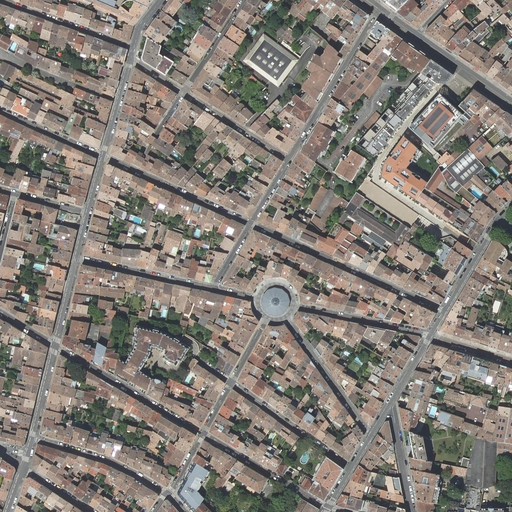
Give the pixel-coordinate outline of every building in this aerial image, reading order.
[(37,0),(35,8),(43,10),(45,0),(37,0)] [(45,0),(43,10),(49,13),(52,4),(53,0),(45,0)] [(49,13),(56,15),(59,6),(54,4),(55,0),(53,0),(52,4),(49,13)] [(75,2),(75,0),(69,0),(69,2),(69,3),(64,18),(73,21),(77,6),(71,4),(72,1),(75,2)] [(134,27),(139,20),(129,13),(128,12),(125,10),(121,6),(118,10),(113,8),(116,2),(110,0),(75,0),(79,1),(81,2),(87,5),(89,5),(92,7),(94,8),(102,12),(103,13),(108,15),(109,16),(116,20),(124,24),(134,27)] [(154,0),(134,0),(134,1),(135,1),(130,11),(129,10),(128,12),(129,13),(139,20),(148,8),(154,0)] [(179,0),(170,0),(162,11),(170,17),(171,15),(173,16),(179,8),(184,11),(189,6),(187,5),(183,2),(179,0)] [(216,0),(218,1),(232,10),(239,0),(216,0)] [(248,0),(247,2),(257,9),(260,4),(261,5),(264,7),(267,4),(265,3),(262,1),(260,0),(248,0)] [(302,0),(299,5),(296,3),(295,4),(294,4),(289,11),(296,18),(297,16),(298,14),(300,12),(309,0),(302,0)] [(309,0),(300,12),(298,14),(297,16),(304,22),(313,8),(319,0),(309,0)] [(319,0),(313,8),(316,10),(321,3),(326,7),(331,0),(319,0)] [(331,0),(326,7),(323,11),(333,19),(337,14),(347,0),(346,0),(331,0)] [(349,2),(347,0),(337,14),(344,18),(339,24),(338,25),(335,28),(339,30),(352,12),(350,11),(354,5),(349,2)] [(409,0),(396,0),(389,7),(394,11),(396,13),(404,5),(408,1),(409,0)] [(409,0),(408,1),(404,5),(396,13),(402,17),(404,18),(417,6),(418,5),(414,1),(414,0),(409,0)] [(433,0),(423,0),(422,1),(424,3),(425,4),(429,7),(417,17),(424,22),(432,13),(439,6),(433,0)] [(471,1),(470,0),(456,0),(455,1),(452,4),(458,10),(460,12),(462,14),(464,16),(465,14),(464,13),(462,10),(471,1)] [(492,10),(482,0),(470,0),(471,1),(482,11),(487,16),(489,18),(495,14),(492,10)] [(495,14),(500,10),(502,9),(493,0),(482,0),(492,10),(495,14)] [(81,24),(85,9),(83,9),(83,10),(79,9),(79,7),(81,2),(79,1),(78,4),(77,6),(73,21),(81,24)] [(232,10),(218,1),(213,10),(227,18),(232,10)] [(69,3),(69,2),(67,2),(67,4),(66,7),(61,5),(62,3),(60,3),(60,5),(59,6),(56,15),(64,18),(69,3)] [(247,2),(242,10),(252,16),(254,17),(255,18),(256,17),(253,15),(257,9),(247,2)] [(417,6),(404,18),(407,21),(411,23),(417,17),(429,7),(425,4),(424,3),(422,5),(423,6),(420,9),(417,6)] [(273,13),(276,16),(284,7),(281,4),(273,13)] [(458,10),(452,4),(450,7),(446,10),(452,16),(458,10)] [(10,8),(3,5),(0,9),(0,15),(6,18),(10,8)] [(87,10),(89,5),(87,5),(85,9),(81,24),(89,27),(92,18),(93,13),(93,12),(87,10)] [(355,6),(354,5),(350,11),(352,12),(339,30),(343,33),(351,22),(360,10),(355,6)] [(500,10),(504,14),(509,10),(510,9),(506,5),(502,9),(500,10)] [(16,10),(10,8),(6,18),(5,21),(11,24),(16,10)] [(213,10),(213,9),(211,12),(215,15),(211,20),(222,27),(227,18),(213,10)] [(22,12),(16,10),(11,24),(17,26),(17,24),(22,12)] [(249,25),(250,26),(255,18),(254,17),(252,16),(242,10),(237,18),(249,25)] [(347,42),(352,46),(368,18),(368,15),(360,10),(351,22),(343,33),(341,35),(346,39),(344,42),(346,44),(347,42)] [(459,20),(464,16),(462,14),(460,12),(458,10),(452,16),(446,21),(441,26),(431,37),(435,40),(438,42),(445,34),(450,29),(448,27),(458,18),(459,20)] [(441,16),(446,21),(452,16),(446,10),(444,13),(441,16)] [(162,11),(157,18),(172,30),(173,29),(172,27),(175,23),(177,24),(178,23),(170,17),(162,11)] [(485,21),(487,20),(489,18),(487,16),(482,11),(478,15),(485,21)] [(28,14),(22,12),(17,24),(17,26),(18,27),(19,25),(23,26),(26,27),(31,15),(28,14)] [(108,21),(109,16),(108,15),(106,19),(102,18),(103,13),(102,12),(101,16),(100,17),(99,21),(97,30),(105,33),(107,24),(107,23),(108,21)] [(92,18),(89,27),(97,30),(99,21),(94,19),(95,13),(93,13),(92,18)] [(505,26),(505,25),(510,21),(504,14),(498,19),(496,20),(502,26),(503,28),(505,26)] [(37,17),(31,15),(26,27),(29,28),(27,33),(31,35),(32,30),(33,29),(37,17)] [(485,21),(478,15),(471,21),(469,22),(468,23),(469,24),(466,27),(471,33),(473,32),(475,29),(485,21)] [(105,33),(112,36),(114,28),(116,20),(109,16),(108,21),(111,22),(110,25),(107,24),(105,33)] [(428,35),(431,37),(441,26),(446,21),(441,16),(433,23),(425,32),(425,33),(428,35)] [(464,16),(459,20),(452,26),(450,29),(445,34),(438,42),(442,45),(445,47),(456,34),(459,32),(462,28),(464,26),(468,23),(469,22),(466,19),(466,18),(464,16)] [(33,29),(32,30),(42,34),(46,20),(37,17),(33,29)] [(211,20),(206,17),(205,19),(208,22),(209,23),(206,26),(217,33),(222,27),(211,20)] [(417,17),(411,23),(415,26),(418,28),(422,24),(424,22),(417,17)] [(157,18),(151,26),(166,37),(168,34),(170,36),(173,31),(172,30),(157,18)] [(237,18),(232,25),(243,33),(248,27),(252,30),(253,28),(250,26),(249,25),(237,18)] [(54,23),(46,20),(42,34),(41,39),(49,41),(54,23)] [(455,54),(458,56),(466,47),(469,44),(472,42),(477,36),(480,33),(481,35),(484,32),(483,31),(485,30),(486,28),(489,26),(491,24),(487,20),(485,21),(475,29),(473,32),(471,33),(462,42),(459,45),(452,52),(455,54)] [(492,31),(496,34),(499,31),(492,25),(495,23),(500,28),(502,26),(496,20),(491,24),(489,26),(491,29),(489,31),(490,33),(492,31)] [(61,26),(54,23),(49,41),(49,43),(56,45),(59,35),(61,26)] [(378,38),(380,39),(383,36),(385,37),(390,31),(383,26),(382,25),(379,23),(376,23),(371,32),(376,36),(375,37),(378,39),(378,38)] [(448,49),(452,52),(459,45),(462,42),(471,33),(466,27),(469,24),(468,23),(464,26),(462,28),(459,32),(456,34),(445,47),(448,49)] [(129,41),(134,27),(124,24),(123,29),(120,28),(119,28),(119,29),(119,30),(114,28),(112,36),(120,39),(129,42),(129,41)] [(206,26),(203,24),(202,26),(203,27),(200,31),(199,30),(197,33),(212,42),(217,33),(206,26)] [(326,41),(329,44),(330,45),(333,47),(339,39),(341,35),(343,33),(339,30),(335,28),(329,24),(326,28),(333,34),(326,41)] [(246,37),(247,35),(243,33),(232,25),(224,37),(239,47),(240,45),(238,44),(244,35),(246,37)] [(476,68),(479,70),(487,60),(490,57),(491,55),(498,49),(505,43),(511,39),(511,38),(511,33),(505,25),(505,26),(503,28),(502,28),(508,35),(502,39),(498,43),(492,49),(489,53),(485,51),(493,40),(492,40),(495,37),(494,36),(491,39),(488,41),(482,49),(478,54),(478,53),(469,64),(476,68)] [(4,27),(3,26),(0,33),(4,35),(6,36),(8,30),(4,28),(4,27)] [(70,29),(61,26),(59,35),(56,45),(62,47),(62,48),(61,50),(63,50),(65,51),(66,48),(66,47),(67,41),(70,29)] [(151,26),(144,35),(148,38),(160,45),(164,39),(167,41),(169,39),(166,37),(151,26)] [(280,39),(282,36),(285,32),(281,28),(280,28),(276,33),(273,30),(272,32),(271,33),(280,39)] [(294,45),(298,41),(292,36),(295,33),(294,32),(288,28),(285,32),(282,36),(294,45)] [(79,32),(70,29),(67,41),(66,47),(75,49),(75,48),(76,43),(79,32)] [(465,61),(469,64),(478,53),(478,54),(482,49),(488,41),(491,39),(494,36),(496,34),(492,31),(490,33),(478,46),(476,45),(488,33),(485,30),(483,31),(484,32),(481,35),(480,33),(477,36),(472,42),(469,44),(466,47),(458,56),(465,61)] [(392,42),(397,35),(392,32),(390,31),(385,37),(383,36),(380,39),(382,40),(378,45),(377,43),(376,45),(377,46),(383,50),(391,41),(392,42)] [(86,35),(79,32),(76,43),(75,48),(75,49),(79,50),(79,51),(82,52),(82,51),(86,35)] [(193,39),(192,41),(206,50),(212,42),(197,33),(196,35),(197,36),(195,40),(193,39)] [(14,34),(11,40),(13,41),(20,44),(28,49),(29,43),(30,41),(30,39),(29,38),(28,42),(14,34)] [(269,80),(278,87),(286,76),(299,60),(277,43),(264,34),(244,61),(269,80)] [(6,36),(4,35),(0,40),(0,45),(8,50),(13,41),(11,40),(6,36)] [(95,38),(86,35),(82,51),(82,52),(81,54),(86,56),(86,57),(89,58),(91,53),(93,44),(95,38)] [(345,107),(350,111),(350,110),(364,93),(377,75),(392,56),(403,40),(398,36),(397,35),(392,42),(391,41),(383,50),(378,56),(373,61),(372,63),(369,67),(363,73),(358,79),(356,81),(352,85),(350,88),(337,103),(345,107)] [(238,49),(239,47),(224,37),(218,47),(233,57),(234,55),(233,54),(237,48),(238,49)] [(103,41),(95,38),(93,44),(91,53),(99,56),(99,55),(103,41)] [(145,62),(166,75),(167,73),(170,69),(171,67),(173,65),(174,63),(159,54),(162,47),(160,45),(148,38),(143,57),(143,58),(143,59),(143,60),(144,61),(144,62),(145,62)] [(511,38),(511,39),(505,43),(508,46),(502,54),(496,62),(486,75),(490,77),(493,80),(503,67),(504,65),(511,56),(511,54),(511,38)] [(403,40),(392,56),(403,64),(402,65),(408,69),(409,68),(414,71),(415,70),(418,72),(420,73),(421,74),(431,60),(420,52),(419,52),(416,49),(414,48),(412,46),(403,40)] [(39,45),(31,43),(32,41),(30,41),(29,43),(28,49),(37,54),(38,47),(39,45)] [(119,47),(103,41),(99,55),(99,56),(97,65),(98,66),(101,55),(108,57),(112,58),(108,69),(109,70),(112,71),(114,63),(116,59),(113,58),(114,53),(117,54),(119,47)] [(187,49),(189,50),(201,58),(206,50),(192,41),(191,43),(192,44),(189,48),(188,47),(188,46),(186,45),(184,47),(185,48),(187,49)] [(337,55),(344,59),(352,46),(347,42),(346,44),(339,53),(337,55)] [(40,43),(39,44),(39,45),(38,47),(37,54),(43,56),(45,58),(46,53),(47,50),(40,48),(41,43),(40,43)] [(483,73),(486,75),(496,62),(492,59),(499,52),(502,54),(508,46),(505,43),(498,49),(491,55),(490,57),(487,60),(479,70),(483,73)] [(20,44),(16,55),(37,67),(43,56),(37,54),(28,49),(20,44)] [(304,85),(302,89),(306,92),(318,102),(328,86),(334,76),(332,75),(334,71),(336,72),(339,67),(340,66),(344,59),(337,55),(339,53),(333,47),(330,45),(329,44),(327,48),(322,55),(324,56),(322,59),(314,54),(306,68),(312,72),(310,75),(311,75),(305,86),(304,85)] [(377,46),(373,51),(378,56),(383,50),(377,46)] [(127,49),(119,47),(117,54),(114,53),(113,58),(116,59),(114,63),(123,65),(127,49)] [(232,63),(235,58),(233,57),(218,47),(214,53),(228,63),(232,65),(233,64),(232,63)] [(182,60),(195,68),(201,58),(189,50),(187,49),(185,48),(182,54),(173,48),(171,52),(178,57),(182,60)] [(360,51),(356,57),(366,65),(368,62),(370,63),(368,66),(369,67),(372,63),(373,61),(365,55),(360,51)] [(365,55),(373,61),(378,56),(373,51),(371,53),(370,52),(369,53),(370,54),(369,55),(366,53),(365,55)] [(214,53),(209,61),(222,69),(223,71),(228,63),(214,53)] [(509,72),(511,67),(511,54),(511,56),(511,61),(508,67),(507,66),(504,65),(503,67),(493,80),(497,82),(500,85),(509,72)] [(45,58),(43,56),(37,67),(48,71),(52,60),(49,59),(45,58)] [(356,57),(352,65),(363,73),(369,67),(368,66),(366,65),(356,57)] [(48,71),(59,75),(61,64),(53,61),(52,60),(48,71)] [(176,70),(188,78),(195,68),(182,60),(176,69),(176,70)] [(421,74),(389,108),(403,120),(436,88),(439,85),(444,83),(450,83),(455,76),(451,74),(450,72),(431,60),(421,74)] [(8,82),(10,83),(16,68),(3,62),(1,61),(0,64),(0,68),(0,75),(6,81),(8,82)] [(209,61),(204,69),(217,77),(218,78),(219,77),(218,76),(221,71),(223,72),(224,71),(223,71),(222,69),(209,61)] [(123,65),(114,63),(112,71),(109,70),(108,69),(107,69),(106,71),(108,72),(108,73),(107,77),(108,78),(110,78),(118,81),(123,65)] [(352,65),(348,71),(358,79),(363,73),(352,65)] [(61,67),(59,75),(72,80),(77,71),(77,70),(70,68),(69,71),(61,67)] [(511,67),(509,72),(500,85),(505,88),(507,90),(511,82),(511,67)] [(52,102),(53,103),(55,98),(15,80),(18,75),(58,94),(60,89),(55,86),(16,68),(10,83),(13,84),(20,87),(21,88),(37,95),(40,97),(45,99),(52,102)] [(135,68),(132,75),(148,80),(149,76),(135,68)] [(77,71),(72,80),(75,81),(76,79),(84,82),(83,85),(85,86),(89,76),(85,74),(78,71),(79,70),(77,69),(77,70),(77,71)] [(217,77),(204,69),(191,88),(192,92),(208,102),(219,89),(223,83),(224,82),(218,78),(217,77)] [(167,73),(166,75),(170,78),(183,86),(188,78),(176,70),(174,72),(172,76),(167,73)] [(348,71),(342,82),(350,88),(352,85),(350,83),(353,79),(356,81),(358,79),(348,71)] [(132,75),(130,83),(143,86),(144,84),(147,85),(148,80),(132,75)] [(257,80),(251,75),(249,77),(254,83),(257,80)] [(377,75),(364,93),(370,97),(383,80),(377,75)] [(89,76),(85,86),(92,88),(99,91),(103,83),(100,81),(98,80),(93,78),(89,76)] [(108,85),(116,89),(118,81),(110,78),(108,78),(107,77),(105,76),(104,79),(101,78),(100,79),(98,78),(98,80),(100,81),(103,83),(108,85)] [(147,90),(150,91),(156,81),(149,76),(148,80),(147,85),(148,86),(147,90)] [(150,91),(147,96),(150,96),(153,91),(155,92),(153,97),(156,98),(163,85),(156,81),(150,91)] [(342,82),(332,99),(337,103),(350,88),(342,82)] [(103,83),(99,91),(103,92),(102,93),(114,97),(116,89),(108,85),(103,83)] [(130,83),(128,90),(144,95),(145,93),(146,87),(143,86),(130,83)] [(219,89),(208,102),(219,109),(229,97),(221,90),(225,85),(223,83),(219,89)] [(152,97),(151,101),(150,105),(155,106),(157,98),(163,100),(164,100),(170,90),(163,85),(156,98),(153,97),(152,97)] [(20,91),(21,88),(20,87),(19,90),(17,89),(15,94),(10,92),(3,106),(11,110),(18,95),(19,93),(20,91)] [(0,104),(3,106),(10,92),(3,88),(2,89),(0,94),(0,104)] [(35,101),(37,95),(21,88),(20,91),(19,93),(28,97),(32,100),(35,101)] [(75,88),(73,95),(76,96),(84,99),(86,92),(75,88)] [(72,111),(74,112),(76,107),(72,106),(75,99),(76,96),(73,95),(68,92),(60,89),(58,94),(58,96),(63,98),(62,101),(55,98),(53,103),(67,109),(72,111)] [(128,90),(126,98),(141,102),(145,103),(147,96),(145,95),(144,95),(128,90)] [(177,94),(170,90),(164,100),(172,103),(177,95),(177,94)] [(481,95),(474,90),(457,109),(463,115),(481,95)] [(95,104),(98,97),(86,92),(84,99),(95,104)] [(300,98),(314,109),(318,102),(306,92),(300,98)] [(440,94),(411,127),(433,148),(463,115),(457,109),(440,94)] [(18,95),(11,110),(19,113),(27,117),(34,103),(31,102),(27,100),(18,95)] [(39,98),(40,97),(37,95),(35,101),(34,103),(27,117),(35,120),(40,110),(41,107),(42,105),(41,104),(40,106),(35,104),(36,102),(37,102),(39,98)] [(230,95),(229,97),(219,109),(226,113),(237,101),(240,98),(238,97),(235,100),(230,95)] [(296,95),(283,107),(286,111),(292,114),(296,117),(306,123),(314,109),(300,98),(296,95)] [(481,95),(463,115),(469,120),(472,117),(489,100),(484,97),(481,95)] [(102,106),(110,110),(113,101),(112,101),(101,97),(101,98),(98,97),(95,104),(97,105),(102,106)] [(126,98),(124,105),(133,107),(144,113),(144,114),(145,112),(145,111),(144,111),(144,110),(144,109),(139,107),(141,102),(126,98)] [(35,120),(42,124),(47,114),(48,112),(49,110),(49,108),(52,102),(45,99),(44,100),(42,105),(41,107),(40,110),(35,120)] [(184,99),(177,110),(189,117),(192,112),(194,113),(195,112),(190,109),(193,104),(185,99),(184,99)] [(261,116),(249,128),(257,133),(266,124),(275,116),(279,119),(281,117),(286,111),(283,107),(277,99),(269,109),(261,116)] [(342,115),(344,116),(344,114),(342,113),(345,107),(337,103),(332,99),(327,106),(342,115)] [(172,103),(164,100),(163,100),(160,108),(168,110),(172,103)] [(491,101),(489,100),(472,117),(469,120),(453,136),(458,140),(470,128),(479,119),(482,116),(483,116),(495,104),(491,101)] [(235,119),(247,106),(246,105),(245,107),(243,104),(240,104),(238,102),(237,101),(226,113),(235,119)] [(70,117),(72,111),(67,109),(53,103),(52,102),(49,108),(70,117)] [(150,105),(147,104),(146,108),(150,110),(153,111),(163,117),(168,110),(160,108),(155,106),(150,105)] [(204,112),(193,104),(190,109),(195,112),(194,113),(195,114),(194,115),(195,116),(194,118),(195,119),(194,120),(194,121),(196,122),(204,112)] [(496,105),(495,104),(483,116),(482,116),(485,119),(482,122),(484,124),(500,108),(496,105)] [(110,113),(110,110),(102,106),(97,105),(96,107),(99,108),(98,111),(100,111),(100,113),(98,113),(98,114),(99,115),(98,117),(88,113),(76,107),(74,112),(83,116),(86,117),(87,117),(96,121),(106,125),(110,113)] [(124,105),(122,113),(131,115),(141,120),(142,116),(144,113),(133,107),(124,105)] [(235,119),(244,125),(254,115),(247,109),(248,108),(247,106),(235,119)] [(327,106),(322,114),(334,121),(338,115),(341,116),(342,115),(327,106)] [(403,120),(389,108),(356,144),(375,157),(384,147),(403,120)] [(501,117),(507,112),(502,109),(500,108),(484,124),(482,126),(487,131),(490,127),(491,127),(495,123),(501,117)] [(147,115),(148,116),(159,124),(163,117),(153,111),(150,110),(147,114),(145,112),(144,114),(147,115)] [(177,110),(173,117),(188,128),(193,120),(191,119),(189,117),(177,110)] [(286,111),(281,117),(283,118),(285,119),(286,120),(287,119),(288,120),(292,114),(286,111)] [(369,130),(382,116),(376,111),(364,125),(369,130)] [(42,124),(51,127),(56,116),(49,113),(50,112),(48,112),(47,114),(42,124)] [(206,130),(207,128),(210,124),(215,118),(204,112),(196,122),(195,123),(194,124),(196,125),(197,124),(198,122),(202,125),(201,127),(206,130)] [(511,116),(509,114),(507,112),(501,117),(495,123),(507,136),(510,134),(511,132),(511,116)] [(122,113),(120,121),(136,126),(136,123),(134,123),(135,121),(140,123),(141,120),(131,115),(122,113)] [(78,114),(74,125),(73,126),(76,127),(77,126),(79,127),(83,116),(78,114)] [(287,119),(286,120),(287,121),(289,122),(302,130),(306,123),(296,117),(292,114),(288,120),(287,119)] [(322,114),(318,122),(332,131),(333,129),(331,127),(334,121),(322,114)] [(51,127),(62,133),(67,122),(68,121),(66,120),(66,121),(56,116),(51,127)] [(144,122),(155,130),(159,124),(148,116),(143,122),(144,122)] [(104,133),(106,125),(96,121),(87,117),(87,119),(89,120),(87,125),(86,127),(87,126),(88,127),(91,128),(94,130),(104,133)] [(188,128),(173,117),(165,129),(174,135),(176,132),(174,130),(177,125),(185,131),(186,131),(188,128)] [(12,130),(16,122),(7,118),(3,127),(3,128),(1,132),(0,133),(9,138),(10,135),(11,132),(12,131),(12,130)] [(215,118),(210,124),(214,129),(221,122),(215,118)] [(285,119),(283,118),(281,121),(284,123),(285,122),(288,124),(283,131),(280,130),(278,128),(275,126),(274,127),(273,128),(295,142),(302,130),(289,122),(287,121),(286,120),(285,119)] [(120,121),(117,129),(128,132),(131,133),(133,134),(134,130),(140,134),(142,130),(140,128),(139,128),(136,126),(120,121)] [(25,126),(16,122),(12,130),(12,131),(11,132),(10,135),(15,137),(13,141),(10,149),(14,151),(21,137),(25,126)] [(143,122),(139,128),(140,128),(142,130),(151,135),(155,130),(144,122),(143,122)] [(221,122),(214,129),(219,135),(227,126),(221,122)] [(332,131),(318,122),(313,130),(311,134),(310,134),(307,140),(304,145),(319,155),(321,156),(324,150),(325,151),(329,145),(328,144),(335,132),(332,131)] [(206,130),(204,132),(208,136),(214,129),(210,124),(207,128),(206,130)] [(266,124),(257,133),(263,137),(271,130),(270,128),(266,124)] [(31,139),(34,130),(25,126),(21,137),(14,151),(12,156),(8,164),(10,165),(12,166),(16,158),(18,159),(18,158),(18,157),(18,156),(17,156),(24,142),(25,142),(26,140),(22,138),(22,137),(30,141),(31,139)] [(84,129),(79,127),(77,126),(76,127),(73,126),(69,136),(79,140),(98,149),(100,148),(102,141),(92,137),(87,135),(82,132),(84,129)] [(102,141),(104,133),(94,130),(92,135),(89,134),(91,128),(88,127),(87,126),(86,127),(86,128),(85,130),(84,129),(82,132),(87,135),(92,137),(102,141)] [(227,126),(219,135),(217,137),(222,141),(221,143),(222,143),(223,142),(233,130),(227,126)] [(273,128),(271,130),(263,137),(272,143),(288,153),(295,142),(273,128)] [(117,129),(115,137),(126,140),(129,141),(130,139),(126,138),(128,132),(117,129)] [(169,143),(170,144),(171,144),(174,140),(173,139),(175,136),(174,135),(165,129),(160,136),(169,143)] [(214,129),(208,136),(213,142),(217,137),(219,135),(214,129)] [(39,142),(42,134),(34,130),(31,139),(30,141),(29,142),(33,144),(33,146),(36,148),(37,146),(39,142)] [(150,144),(151,145),(156,138),(151,135),(142,130),(140,134),(138,137),(140,138),(147,143),(150,144)] [(243,136),(233,130),(223,142),(225,144),(226,141),(232,146),(230,148),(228,151),(229,153),(231,151),(234,147),(243,136)] [(46,146),(50,138),(42,134),(39,142),(37,146),(40,147),(42,143),(46,146)] [(420,149),(405,135),(386,161),(383,175),(417,199),(422,192),(424,188),(429,181),(407,167),(420,149)] [(166,141),(160,136),(158,140),(156,138),(151,145),(153,146),(154,147),(156,149),(161,152),(164,154),(168,157),(174,148),(175,147),(171,144),(170,144),(169,143),(166,146),(163,144),(166,141)] [(195,155),(199,159),(199,158),(207,149),(213,142),(208,136),(203,142),(205,144),(195,155)] [(253,142),(243,136),(234,147),(242,155),(245,151),(246,150),(249,146),(253,142)] [(462,155),(442,173),(444,176),(447,182),(448,184),(449,187),(468,203),(482,212),(482,211),(492,218),(494,216),(496,214),(488,207),(484,204),(474,195),(469,191),(467,190),(463,186),(470,180),(483,168),(484,167),(479,161),(484,157),(493,149),(482,136),(481,136),(462,155)] [(115,137),(113,145),(126,150),(129,151),(130,149),(132,147),(127,146),(127,144),(125,144),(126,140),(115,137)] [(54,149),(58,141),(50,138),(46,146),(52,148),(50,151),(49,154),(52,155),(53,152),(54,149)] [(138,146),(141,147),(143,144),(146,146),(147,143),(140,138),(137,145),(138,146)] [(174,148),(183,157),(188,151),(181,144),(183,141),(181,140),(175,147),(174,148)] [(65,145),(58,141),(54,149),(53,152),(52,155),(56,156),(58,156),(60,157),(61,155),(62,153),(65,145)] [(448,141),(437,152),(442,156),(443,155),(446,152),(451,147),(453,145),(448,141)] [(258,145),(253,142),(249,146),(246,150),(251,153),(254,150),(258,145)] [(124,161),(132,164),(140,152),(136,150),(138,146),(137,145),(136,145),(134,143),(133,145),(132,147),(130,149),(129,151),(124,161)] [(132,164),(140,168),(148,155),(152,148),(153,146),(151,145),(150,144),(143,154),(140,152),(132,164)] [(71,156),(73,148),(65,145),(62,153),(68,156),(67,159),(69,160),(70,160),(71,156)] [(111,155),(124,161),(129,151),(126,150),(113,145),(111,154),(111,155)] [(250,155),(254,158),(256,156),(257,155),(259,153),(263,149),(258,145),(254,150),(251,153),(250,155)] [(317,159),(319,155),(304,145),(302,149),(300,152),(315,163),(317,159)] [(233,152),(237,156),(239,158),(240,157),(242,155),(234,147),(231,151),(233,152)] [(85,153),(73,148),(71,156),(70,160),(72,161),(78,162),(82,163),(85,153)] [(205,163),(213,154),(207,149),(199,158),(201,160),(205,163)] [(268,152),(263,149),(259,153),(265,157),(268,152)] [(366,159),(352,150),(345,161),(342,159),(335,171),(352,182),(366,159)] [(441,165),(439,167),(442,173),(462,155),(457,150),(455,151),(454,153),(450,156),(447,159),(441,165)] [(316,164),(315,163),(300,152),(293,163),(307,173),(310,175),(316,164)] [(443,155),(442,156),(437,161),(441,165),(447,159),(450,156),(446,152),(443,155)] [(96,159),(85,153),(82,163),(94,167),(97,159),(96,159)] [(58,156),(56,156),(52,155),(49,154),(47,154),(45,162),(54,164),(55,161),(58,162),(60,157),(58,156)] [(140,168),(149,172),(156,160),(148,155),(140,168)] [(283,161),(273,155),(267,165),(262,162),(261,163),(262,164),(276,172),(283,161)] [(506,167),(507,167),(508,166),(498,156),(492,161),(501,170),(506,167)] [(489,163),(484,157),(479,161),(484,167),(489,163)] [(236,162),(234,164),(243,170),(247,165),(244,162),(240,160),(239,158),(236,162)] [(149,172),(157,176),(164,163),(163,162),(162,164),(158,161),(159,160),(157,159),(156,160),(149,172)] [(219,164),(227,171),(232,166),(224,159),(219,164)] [(72,161),(72,162),(71,164),(71,166),(74,167),(75,165),(77,166),(76,170),(92,175),(94,167),(82,163),(78,162),(72,161)] [(165,179),(170,181),(178,171),(175,169),(176,167),(177,167),(178,165),(179,164),(178,163),(175,161),(172,167),(165,179)] [(157,176),(165,179),(172,167),(164,163),(157,176)] [(293,163),(290,169),(302,178),(309,182),(310,179),(305,176),(307,173),(293,163)] [(48,179),(50,180),(51,174),(52,172),(52,170),(53,167),(49,166),(50,165),(46,164),(46,165),(45,165),(44,170),(42,178),(43,178),(48,179)] [(108,164),(105,175),(111,178),(115,167),(108,164)] [(222,178),(227,171),(219,164),(213,171),(222,178)] [(259,169),(257,171),(261,174),(272,180),(276,172),(262,164),(261,166),(265,168),(262,172),(259,169)] [(115,167),(111,178),(123,183),(124,182),(125,180),(128,173),(115,167)] [(170,181),(177,185),(188,172),(182,167),(178,171),(170,181)] [(177,185),(184,188),(196,173),(192,170),(193,169),(192,167),(188,172),(177,185)] [(442,173),(439,167),(429,181),(424,188),(432,193),(444,176),(442,173)] [(10,187),(19,189),(25,176),(27,172),(18,168),(17,168),(14,177),(10,187)] [(486,171),(483,168),(470,180),(473,183),(475,185),(483,191),(485,194),(489,197),(493,200),(502,208),(505,205),(507,203),(495,192),(488,186),(495,180),(494,179),(492,181),(488,177),(482,177),(487,172),(486,171)] [(92,175),(76,170),(72,169),(70,177),(75,178),(90,182),(92,175)] [(290,169),(286,175),(299,183),(304,186),(305,184),(300,181),(302,178),(290,169)] [(31,178),(32,175),(28,174),(28,172),(27,172),(25,176),(19,189),(28,191),(31,178)] [(0,182),(0,183),(10,187),(14,177),(4,173),(0,182)] [(62,176),(64,177),(64,175),(63,175),(59,174),(57,173),(55,181),(60,183),(61,180),(62,178),(62,176)] [(134,176),(128,173),(125,180),(131,183),(134,176)] [(184,188),(194,192),(205,180),(197,173),(196,173),(184,188)] [(256,176),(254,180),(267,187),(272,180),(261,174),(259,178),(256,176)] [(35,176),(32,175),(31,178),(28,191),(35,194),(38,184),(38,183),(39,180),(34,178),(35,176)] [(111,178),(105,175),(102,183),(112,188),(113,185),(127,191),(128,190),(129,186),(124,184),(123,183),(111,178)] [(286,175),(283,181),(300,192),(302,193),(304,194),(305,192),(297,186),(299,183),(286,175)] [(140,179),(134,176),(131,183),(129,186),(128,190),(127,191),(127,192),(126,194),(128,194),(129,191),(134,193),(140,179)] [(371,178),(367,176),(356,192),(409,228),(419,215),(369,181),(371,178)] [(88,189),(90,182),(75,178),(70,177),(69,180),(74,181),(73,184),(72,186),(88,190),(88,189)] [(46,187),(48,179),(43,178),(41,184),(41,185),(41,187),(39,187),(39,184),(38,184),(35,194),(43,196),(45,187),(46,187)] [(511,185),(508,180),(506,178),(504,180),(506,182),(504,184),(502,183),(502,182),(499,179),(496,181),(501,185),(511,196),(511,185)] [(86,198),(88,190),(72,186),(64,184),(60,183),(55,181),(52,180),(51,180),(50,180),(48,179),(46,187),(56,190),(58,190),(60,191),(66,192),(68,193),(86,198)] [(148,182),(140,179),(134,193),(132,197),(135,198),(137,194),(141,196),(142,195),(149,198),(150,196),(146,194),(143,193),(148,182)] [(194,192),(205,198),(214,188),(212,186),(211,188),(205,184),(207,182),(206,181),(205,180),(194,192)] [(250,187),(263,195),(267,187),(254,180),(252,183),(248,181),(246,185),(250,187)] [(473,183),(470,180),(463,186),(467,190),(473,183)] [(205,198),(219,204),(230,188),(229,187),(229,186),(225,192),(217,187),(221,182),(220,181),(214,188),(205,198)] [(283,181),(279,187),(289,192),(291,194),(293,195),(296,191),(299,193),(300,192),(283,181)] [(155,185),(148,182),(143,193),(146,194),(150,196),(155,185)] [(112,188),(102,183),(100,191),(117,198),(120,191),(112,188)] [(127,192),(127,191),(113,185),(112,188),(120,191),(126,194),(127,192)] [(164,189),(155,185),(150,196),(149,198),(148,199),(151,200),(152,196),(159,199),(164,189)] [(219,204),(225,207),(232,194),(234,191),(231,190),(234,186),(232,185),(230,188),(219,204)] [(510,200),(511,197),(511,196),(501,185),(499,187),(501,188),(497,192),(496,191),(495,192),(507,203),(510,200)] [(225,207),(230,209),(240,192),(238,190),(240,188),(237,186),(234,191),(232,194),(225,207)] [(327,190),(321,186),(308,208),(314,212),(327,190)] [(56,190),(46,187),(45,187),(43,196),(54,199),(56,199),(56,197),(54,197),(56,191),(58,192),(58,190),(56,190)] [(250,204),(256,207),(263,195),(250,187),(249,190),(253,193),(250,197),(253,199),(251,203),(250,204)] [(279,187),(275,193),(285,198),(290,201),(292,202),(293,201),(289,198),(287,196),(289,192),(279,187)] [(172,193),(164,189),(159,199),(158,203),(156,206),(166,210),(168,207),(172,193)] [(490,224),(494,219),(492,218),(482,211),(482,212),(468,203),(467,205),(470,207),(469,209),(474,212),(472,217),(466,213),(460,209),(461,207),(435,189),(433,193),(456,209),(486,230),(490,224)] [(117,198),(100,191),(98,201),(126,212),(126,209),(119,206),(119,207),(115,206),(117,200),(120,202),(128,205),(129,203),(117,198)] [(84,206),(86,198),(68,193),(66,192),(65,196),(70,197),(68,202),(83,206),(84,206)] [(230,209),(236,212),(244,199),(246,195),(241,192),(240,192),(230,209)] [(404,239),(411,229),(409,228),(402,224),(396,234),(357,209),(365,198),(362,196),(356,192),(349,203),(346,208),(336,223),(341,226),(347,217),(356,222),(350,231),(350,232),(333,256),(342,260),(353,243),(358,236),(364,228),(392,246),(388,253),(387,253),(386,253),(385,253),(385,254),(386,254),(393,259),(404,239)] [(453,213),(422,192),(417,199),(416,200),(447,221),(453,213)] [(178,196),(172,193),(168,207),(171,208),(168,215),(171,216),(171,215),(178,196)] [(285,198),(275,193),(272,199),(286,206),(288,207),(289,205),(288,204),(290,201),(285,198)] [(0,207),(6,209),(9,197),(9,196),(0,194),(0,207)] [(58,200),(68,202),(70,197),(65,196),(59,194),(58,200)] [(324,228),(339,204),(343,199),(336,195),(321,220),(314,215),(310,222),(323,230),(324,228)] [(183,198),(178,196),(171,215),(174,217),(176,211),(178,212),(183,198)] [(489,197),(484,204),(488,207),(496,214),(499,211),(502,208),(493,200),(489,197)] [(194,203),(183,198),(178,212),(178,214),(186,217),(186,220),(188,221),(194,203)] [(346,208),(349,203),(343,198),(343,199),(339,204),(346,208)] [(366,199),(365,198),(357,209),(396,234),(402,224),(401,222),(395,231),(360,208),(366,199)] [(18,199),(15,213),(22,215),(24,208),(26,201),(19,199),(18,199)] [(236,212),(244,215),(250,204),(251,203),(244,199),(236,212)] [(272,199),(269,204),(276,207),(280,210),(283,211),(286,206),(272,199)] [(42,205),(26,201),(24,208),(28,209),(28,211),(36,213),(36,211),(40,212),(40,211),(42,205)] [(126,212),(98,201),(96,208),(115,216),(124,220),(127,212),(126,212)] [(202,207),(194,203),(188,221),(187,226),(189,227),(191,219),(198,221),(202,207)] [(250,204),(244,215),(250,218),(256,207),(250,204)] [(38,219),(41,220),(51,223),(54,224),(58,211),(61,212),(61,210),(58,210),(42,205),(40,211),(43,212),(42,214),(44,214),(43,218),(38,217),(38,219)] [(152,219),(155,212),(151,210),(152,208),(145,205),(144,208),(146,209),(144,216),(141,216),(141,218),(147,220),(151,222),(152,219)] [(209,210),(202,207),(198,221),(197,222),(203,224),(202,225),(203,225),(202,230),(204,230),(204,228),(209,210)] [(291,222),(284,233),(292,237),(304,216),(297,212),(299,209),(296,207),(294,211),(296,212),(293,219),(291,222)] [(115,216),(96,208),(93,217),(109,221),(110,217),(114,219),(115,216)] [(486,230),(456,209),(453,213),(447,221),(471,238),(477,242),(481,236),(486,230)] [(216,213),(209,210),(204,228),(210,230),(210,231),(212,231),(214,224),(216,213)] [(283,211),(280,210),(276,218),(275,220),(274,222),(280,224),(283,218),(286,213),(285,212),(283,211)] [(269,214),(264,211),(258,221),(277,230),(280,224),(274,222),(275,220),(268,216),(269,214)] [(280,224),(277,230),(284,233),(291,222),(293,219),(287,216),(289,213),(287,212),(286,213),(283,218),(280,224)] [(15,213),(13,222),(20,224),(25,225),(26,225),(27,223),(33,224),(32,227),(39,228),(41,220),(38,219),(34,218),(33,221),(28,220),(29,217),(22,215),(15,213)] [(67,220),(79,222),(80,215),(68,213),(67,220)] [(225,217),(216,213),(214,224),(219,228),(225,217)] [(304,216),(292,237),(300,240),(306,229),(310,222),(311,219),(304,216)] [(109,221),(93,217),(91,225),(109,230),(111,230),(112,228),(107,227),(109,221)] [(232,220),(225,217),(219,228),(216,233),(220,235),(221,234),(221,235),(224,230),(226,231),(232,220)] [(48,235),(51,223),(41,220),(39,228),(38,232),(39,233),(48,235)] [(232,220),(226,231),(227,232),(238,237),(245,226),(232,220)] [(155,224),(151,222),(149,230),(144,242),(142,250),(137,267),(145,269),(151,253),(144,251),(146,243),(150,245),(155,228),(154,227),(155,224)] [(322,250),(333,256),(350,232),(347,230),(346,232),(344,231),(345,229),(341,227),(341,226),(336,223),(327,237),(328,237),(322,250)] [(25,225),(20,224),(18,231),(22,232),(23,233),(30,234),(31,230),(34,231),(38,232),(39,228),(32,227),(26,225),(25,225)] [(159,231),(151,253),(145,269),(153,270),(160,251),(155,249),(156,246),(155,245),(156,243),(157,243),(158,240),(160,235),(163,236),(166,226),(161,224),(160,228),(159,231)] [(418,226),(414,224),(411,229),(404,239),(408,241),(418,226)] [(57,240),(59,240),(60,238),(61,239),(75,242),(75,239),(78,230),(77,230),(72,228),(67,227),(61,225),(58,235),(58,238),(57,240)] [(109,230),(91,225),(90,232),(108,237),(109,237),(109,236),(108,235),(109,230)] [(173,228),(169,227),(163,243),(166,245),(163,250),(170,253),(168,257),(175,260),(177,254),(181,242),(182,238),(184,232),(173,228)] [(314,247),(322,250),(328,237),(327,237),(326,238),(323,237),(327,230),(324,228),(323,230),(322,232),(318,239),(314,247)] [(20,240),(31,243),(33,235),(30,234),(23,233),(22,232),(18,231),(11,229),(9,238),(20,240)] [(300,240),(314,247),(318,239),(322,232),(320,231),(318,235),(306,229),(300,240)] [(253,230),(243,247),(249,250),(250,250),(252,247),(255,249),(262,234),(253,230)] [(108,237),(90,232),(88,239),(104,243),(104,242),(110,244),(110,243),(111,243),(111,244),(113,245),(114,245),(115,241),(109,239),(108,241),(107,240),(108,237)] [(272,238),(262,234),(255,249),(254,251),(256,252),(258,247),(266,251),(272,238)] [(446,241),(453,245),(455,240),(448,236),(446,241)] [(215,246),(214,251),(228,254),(235,243),(230,240),(225,237),(225,238),(220,247),(215,246)] [(9,238),(7,247),(24,252),(28,252),(35,254),(37,255),(43,256),(45,246),(36,244),(31,243),(20,240),(9,238)] [(59,249),(72,253),(75,242),(61,239),(60,238),(59,240),(57,240),(54,239),(52,248),(59,249)] [(279,242),(272,238),(266,251),(263,257),(267,259),(270,260),(270,261),(275,249),(279,242)] [(477,242),(471,238),(465,246),(472,251),(475,247),(477,242)] [(104,243),(88,239),(86,246),(95,248),(101,250),(102,246),(104,246),(105,243),(104,243)] [(191,241),(186,258),(180,276),(188,278),(191,264),(192,260),(187,259),(189,256),(190,256),(196,240),(192,239),(191,241)] [(393,259),(400,263),(404,266),(406,267),(411,270),(414,272),(420,266),(427,254),(408,241),(404,239),(393,259)] [(500,243),(493,239),(480,262),(477,267),(491,275),(494,277),(495,275),(492,274),(496,268),(498,269),(499,267),(501,268),(499,272),(502,274),(501,276),(511,281),(511,276),(511,274),(508,272),(511,265),(511,262),(506,259),(502,265),(496,262),(502,251),(505,247),(500,243)] [(458,242),(458,241),(457,244),(453,248),(452,247),(451,249),(467,260),(470,255),(472,251),(465,246),(458,242)] [(142,250),(144,242),(142,242),(139,250),(126,249),(127,242),(125,242),(123,249),(123,250),(122,263),(137,267),(142,250)] [(287,245),(279,242),(275,249),(270,261),(272,261),(272,260),(277,262),(276,263),(278,264),(279,259),(287,245)] [(342,260),(349,263),(358,246),(353,243),(342,260)] [(358,267),(372,245),(369,244),(366,250),(360,247),(361,244),(360,244),(358,246),(349,263),(358,267)] [(463,266),(467,260),(451,249),(450,248),(444,244),(443,246),(446,247),(445,249),(451,253),(443,265),(458,275),(463,266)] [(293,248),(287,245),(279,259),(284,261),(287,256),(289,257),(293,248)] [(373,259),(379,250),(372,245),(358,267),(366,270),(373,259)] [(95,248),(86,246),(84,254),(84,255),(94,257),(95,248)] [(115,246),(113,246),(113,253),(106,251),(105,260),(122,263),(123,250),(114,248),(115,246)] [(7,247),(5,254),(22,258),(24,252),(7,247)] [(249,250),(243,247),(238,256),(249,260),(252,255),(248,253),(249,250)] [(52,258),(70,262),(72,253),(59,249),(52,248),(51,248),(51,249),(54,250),(52,258)] [(105,260),(106,251),(101,250),(95,248),(94,257),(105,260)] [(300,251),(293,248),(289,257),(288,259),(289,260),(289,261),(288,263),(294,265),(295,261),(300,251)] [(451,253),(445,249),(438,262),(443,265),(451,253)] [(160,251),(153,270),(163,272),(168,257),(170,253),(163,250),(163,251),(161,250),(160,251)] [(209,250),(209,251),(208,255),(213,256),(216,258),(225,260),(228,254),(214,251),(209,250)] [(307,254),(300,251),(295,261),(302,264),(307,254)] [(377,261),(373,259),(366,270),(374,274),(382,261),(386,254),(385,254),(382,252),(379,256),(380,257),(377,261)] [(5,254),(2,266),(15,269),(18,269),(20,263),(23,264),(24,262),(29,263),(30,260),(25,258),(25,259),(22,258),(5,254)] [(175,260),(170,274),(180,276),(186,258),(184,257),(183,259),(180,258),(181,254),(180,254),(179,255),(177,254),(175,260)] [(317,259),(307,254),(302,264),(300,267),(300,268),(299,269),(300,270),(299,271),(302,272),(303,273),(304,271),(301,270),(302,268),(310,272),(317,259)] [(426,270),(433,258),(427,254),(420,266),(426,270)] [(225,260),(216,258),(213,256),(208,255),(206,268),(203,281),(210,283),(211,282),(225,260)] [(249,260),(238,256),(234,263),(241,266),(246,268),(249,270),(250,270),(251,268),(248,267),(250,263),(253,264),(253,262),(249,260)] [(168,257),(163,272),(170,274),(175,260),(168,257)] [(48,263),(47,264),(49,265),(61,268),(68,270),(70,262),(52,258),(49,258),(49,259),(48,263)] [(191,264),(188,278),(196,280),(199,266),(200,261),(192,259),(192,260),(191,264)] [(278,264),(272,277),(273,277),(274,277),(275,277),(276,277),(277,277),(278,277),(279,278),(280,278),(285,266),(282,265),(284,261),(279,259),(278,264)] [(327,263),(317,259),(310,272),(309,274),(306,279),(306,280),(308,281),(309,282),(312,277),(310,276),(312,273),(318,276),(316,280),(317,281),(320,276),(327,263)] [(400,263),(393,259),(391,263),(381,277),(389,281),(394,272),(390,269),(394,263),(398,266),(400,263)] [(263,278),(264,280),(265,280),(265,279),(266,279),(267,279),(268,279),(268,278),(269,278),(270,278),(271,278),(272,278),(272,277),(278,264),(276,263),(272,261),(270,261),(270,260),(269,263),(267,268),(263,278)] [(285,266),(280,278),(281,278),(282,278),(283,278),(283,279),(284,279),(285,279),(286,280),(287,280),(293,268),(294,265),(288,263),(289,261),(288,260),(286,263),(285,266)] [(383,262),(382,261),(374,274),(381,277),(391,263),(388,261),(386,263),(384,266),(382,264),(383,262)] [(241,266),(234,263),(222,284),(222,285),(237,289),(243,279),(236,275),(241,266)] [(335,267),(327,263),(320,276),(317,281),(320,283),(322,280),(323,278),(326,280),(325,282),(324,284),(325,285),(326,283),(335,267)] [(49,265),(47,264),(47,266),(49,266),(48,269),(51,269),(49,277),(53,277),(58,279),(65,280),(68,270),(61,268),(49,265)] [(82,265),(80,273),(88,274),(96,276),(97,268),(82,265)] [(265,267),(260,265),(259,265),(256,273),(252,280),(246,290),(253,292),(254,292),(254,291),(254,290),(255,289),(255,288),(256,288),(256,287),(257,287),(257,286),(258,285),(259,284),(260,283),(261,282),(262,282),(262,281),(263,281),(264,280),(263,278),(267,268),(265,267)] [(2,266),(0,274),(0,279),(15,283),(17,284),(18,280),(15,279),(16,273),(20,274),(21,270),(18,269),(15,269),(2,266)] [(199,266),(196,280),(203,281),(206,268),(199,266)] [(389,281),(396,284),(404,272),(406,270),(406,269),(406,267),(404,266),(402,271),(397,268),(394,272),(389,281)] [(343,271),(335,267),(326,283),(332,286),(333,285),(334,285),(333,286),(333,287),(334,288),(340,277),(343,271)] [(491,275),(477,267),(474,271),(489,280),(494,283),(494,282),(493,281),(493,280),(494,280),(495,280),(495,279),(496,279),(496,278),(494,277),(491,275)] [(94,281),(93,286),(100,286),(100,285),(99,285),(99,282),(103,282),(106,270),(97,268),(96,276),(95,278),(94,281)] [(293,268),(287,280),(287,281),(288,281),(289,281),(289,282),(290,282),(291,283),(292,283),(292,284),(297,275),(299,271),(293,268)] [(106,270),(103,282),(102,287),(110,287),(113,272),(106,270)] [(243,279),(237,289),(246,290),(252,280),(250,279),(250,280),(247,279),(252,271),(250,270),(249,270),(248,272),(243,279)] [(414,272),(411,270),(411,271),(411,272),(409,276),(404,272),(396,284),(404,288),(414,272)] [(357,277),(343,271),(340,277),(350,282),(347,289),(346,291),(348,292),(349,292),(350,291),(357,277)] [(494,285),(497,287),(497,285),(494,283),(489,280),(474,271),(471,277),(486,286),(487,283),(491,285),(494,287),(494,285)] [(121,273),(113,272),(110,287),(118,288),(121,273)] [(404,288),(411,291),(418,281),(414,279),(416,275),(418,276),(418,275),(414,272),(404,288)] [(452,286),(454,282),(447,278),(446,280),(444,278),(443,280),(431,272),(431,273),(427,280),(430,283),(434,285),(437,287),(447,293),(451,287),(452,286)] [(80,273),(77,284),(93,286),(94,281),(92,281),(93,281),(93,280),(93,279),(94,277),(95,278),(96,276),(88,274),(80,273)] [(129,275),(121,273),(118,288),(126,289),(129,275)] [(101,287),(100,295),(124,298),(125,291),(133,292),(137,277),(129,275),(126,289),(118,288),(110,287),(102,287),(101,287)] [(297,275),(292,284),(293,284),(293,285),(294,285),(294,286),(295,286),(295,287),(296,288),(296,289),(297,289),(297,290),(298,291),(298,292),(298,293),(299,293),(302,287),(305,281),(306,280),(306,279),(297,275)] [(64,286),(65,280),(58,279),(53,277),(49,277),(46,276),(46,277),(47,277),(49,277),(48,280),(47,286),(47,287),(50,288),(49,292),(61,296),(64,286)] [(137,277),(133,292),(133,293),(144,295),(144,294),(148,279),(137,277)] [(350,282),(340,277),(334,288),(339,290),(341,286),(347,289),(350,282)] [(369,283),(357,277),(350,291),(352,292),(353,290),(354,290),(360,292),(359,295),(360,295),(360,296),(362,297),(369,283)] [(483,294),(485,295),(485,293),(484,293),(487,287),(486,286),(471,277),(466,284),(472,288),(483,294)] [(0,279),(0,287),(7,290),(13,291),(15,283),(0,279)] [(148,279),(144,294),(146,294),(145,299),(148,303),(145,313),(140,311),(140,313),(139,316),(148,319),(149,312),(150,309),(151,304),(152,300),(152,299),(157,281),(148,279)] [(418,281),(411,291),(419,295),(426,298),(431,290),(432,287),(419,279),(418,281)] [(165,283),(157,281),(152,299),(154,299),(154,298),(155,295),(162,297),(165,283)] [(162,297),(162,299),(161,304),(169,305),(170,302),(172,296),(174,285),(165,283),(162,297)] [(379,287),(369,283),(362,297),(364,298),(367,299),(369,296),(372,298),(379,287)] [(18,284),(15,292),(24,294),(26,286),(25,286),(18,284)] [(77,284),(75,292),(100,295),(101,287),(100,286),(93,286),(77,284)] [(466,284),(462,292),(471,297),(475,299),(476,300),(477,297),(478,297),(478,298),(479,298),(480,297),(481,297),(482,296),(483,294),(472,288),(466,284)] [(497,287),(496,288),(505,292),(506,290),(507,288),(505,287),(498,284),(497,285),(497,287)] [(192,289),(174,285),(172,296),(176,297),(178,297),(179,294),(183,295),(179,311),(184,312),(192,289)] [(0,298),(5,300),(7,300),(8,296),(6,296),(7,293),(7,290),(0,287),(0,298)] [(302,287),(299,293),(299,294),(299,295),(299,296),(300,296),(299,297),(300,297),(300,298),(300,299),(300,300),(300,301),(300,302),(306,304),(308,299),(307,299),(307,298),(307,297),(308,297),(307,296),(309,291),(302,287)] [(390,292),(379,287),(372,299),(374,300),(376,298),(383,301),(382,302),(383,303),(384,301),(390,292)] [(436,289),(432,287),(431,290),(444,299),(446,296),(447,293),(437,287),(436,289)] [(263,295),(261,303),(264,310),(269,315),(276,316),(284,314),(288,308),(290,301),(288,294),(282,289),(275,288),(268,290),(263,295)] [(200,290),(192,289),(184,312),(183,316),(185,317),(187,318),(191,305),(190,305),(191,302),(195,303),(200,290)] [(210,293),(200,290),(195,303),(191,314),(201,317),(202,315),(210,293)] [(333,290),(329,297),(324,307),(336,310),(343,294),(336,291),(333,290)] [(441,304),(444,299),(431,290),(426,298),(440,304),(441,304)] [(60,302),(61,296),(49,292),(44,291),(43,291),(42,291),(42,293),(43,294),(45,294),(44,298),(45,298),(47,299),(60,302)] [(319,297),(309,291),(307,296),(308,297),(307,297),(307,298),(307,299),(308,299),(306,304),(307,304),(312,305),(314,305),(319,297)] [(344,292),(343,294),(336,310),(341,311),(343,311),(349,300),(350,297),(348,296),(349,295),(347,294),(348,292),(346,291),(344,292)] [(398,296),(390,292),(384,301),(386,303),(386,301),(389,303),(387,306),(388,306),(387,306),(390,308),(392,304),(396,299),(398,296)] [(475,308),(478,300),(476,300),(475,299),(471,297),(462,292),(457,300),(463,304),(465,305),(472,307),(474,307),(475,308)] [(216,323),(218,318),(219,315),(221,310),(227,296),(210,293),(202,315),(210,319),(216,323)] [(329,297),(321,293),(319,297),(314,305),(320,307),(324,307),(329,297)] [(75,294),(72,303),(91,306),(92,304),(89,304),(88,303),(87,304),(85,303),(87,297),(89,298),(90,296),(84,295),(75,294)] [(8,296),(7,300),(18,303),(22,304),(23,299),(19,299),(17,298),(17,297),(9,295),(8,296)] [(221,310),(229,313),(235,298),(227,296),(221,310)] [(362,297),(360,296),(359,297),(357,302),(349,300),(343,311),(350,313),(354,313),(362,298),(362,297)] [(0,306),(9,312),(15,316),(18,312),(17,310),(15,308),(14,308),(15,306),(18,307),(18,306),(21,307),(22,304),(18,303),(7,300),(5,300),(0,298),(0,306)] [(40,308),(42,309),(57,312),(60,302),(47,299),(45,298),(44,298),(42,298),(41,298),(39,306),(36,305),(37,303),(29,301),(28,305),(30,306),(40,308)] [(243,300),(235,298),(229,313),(227,317),(225,320),(230,321),(234,322),(236,317),(232,315),(233,311),(238,313),(239,310),(240,307),(243,300)] [(363,299),(362,298),(354,313),(359,314),(363,315),(371,301),(369,301),(369,300),(367,304),(362,301),(363,299)] [(413,302),(403,298),(401,302),(398,307),(406,311),(405,313),(406,314),(408,310),(413,302)] [(401,302),(396,299),(392,304),(398,308),(398,307),(401,302)] [(250,310),(252,309),(251,302),(243,300),(240,307),(245,308),(250,310)] [(460,314),(461,309),(463,304),(457,300),(452,310),(460,314)] [(98,308),(106,309),(117,311),(128,314),(130,308),(122,306),(122,307),(121,310),(117,308),(117,309),(113,308),(114,302),(107,301),(107,302),(99,301),(98,308)] [(381,307),(371,301),(363,315),(366,316),(370,308),(376,311),(372,317),(375,318),(375,317),(381,307)] [(436,313),(413,302),(408,310),(410,311),(411,308),(414,310),(413,312),(415,313),(431,321),(434,316),(436,313)] [(71,307),(70,311),(88,314),(89,309),(92,309),(92,307),(91,306),(72,303),(71,307)] [(55,320),(57,312),(42,309),(40,308),(30,306),(28,305),(26,313),(28,314),(31,315),(33,308),(40,309),(40,310),(38,316),(41,317),(55,320)] [(382,305),(382,306),(381,307),(375,317),(381,319),(384,319),(390,308),(387,306),(387,307),(382,305)] [(462,338),(471,341),(474,331),(476,324),(474,324),(479,309),(475,308),(474,307),(472,307),(468,321),(462,338)] [(243,311),(239,310),(238,313),(239,314),(243,315),(254,317),(255,316),(252,309),(250,310),(245,308),(245,309),(243,309),(243,311)] [(393,309),(390,308),(384,319),(389,320),(390,321),(396,312),(393,310),(393,309)] [(110,313),(109,318),(115,319),(117,311),(106,309),(106,312),(110,313)] [(397,309),(396,312),(390,321),(396,322),(400,323),(403,319),(406,314),(405,313),(404,313),(404,314),(398,311),(398,310),(397,309)] [(453,335),(462,338),(468,321),(462,319),(463,315),(464,310),(461,309),(460,314),(457,325),(453,335)] [(410,311),(408,310),(406,314),(403,319),(408,321),(410,317),(409,317),(412,312),(410,311)] [(445,320),(457,325),(460,314),(452,310),(445,320)] [(70,311),(68,319),(73,320),(89,323),(90,316),(91,315),(88,314),(70,311)] [(293,319),(304,335),(313,325),(317,320),(318,318),(320,315),(313,314),(298,311),(298,312),(297,313),(297,314),(296,315),(295,316),(295,317),(294,318),(293,319)] [(18,312),(15,316),(21,320),(25,322),(28,314),(26,313),(18,312)] [(429,324),(431,321),(415,313),(409,325),(426,329),(427,328),(429,324)] [(201,317),(198,323),(214,332),(219,335),(231,341),(244,348),(249,341),(227,328),(224,327),(223,329),(209,321),(210,319),(202,315),(201,317)] [(241,316),(240,319),(243,319),(242,319),(257,325),(260,321),(255,316),(254,317),(243,315),(243,316),(241,316)] [(331,318),(320,315),(318,318),(317,320),(318,320),(319,319),(324,322),(328,325),(331,318)] [(53,329),(55,320),(41,317),(38,316),(37,316),(37,318),(35,325),(39,325),(53,329)] [(234,322),(253,333),(257,325),(242,319),(243,319),(240,319),(236,317),(234,322)] [(109,318),(108,318),(107,320),(106,326),(113,327),(115,319),(109,318)] [(227,328),(249,341),(253,333),(234,322),(230,321),(225,320),(223,319),(218,318),(216,323),(220,325),(222,321),(232,327),(232,328),(228,326),(227,328)] [(335,319),(331,318),(328,325),(324,335),(326,336),(327,332),(332,333),(335,319)] [(318,320),(317,320),(313,325),(323,331),(319,336),(322,338),(324,335),(328,325),(324,322),(319,319),(318,320)] [(350,322),(335,319),(332,333),(331,335),(332,335),(341,337),(338,343),(339,344),(341,341),(350,322)] [(73,320),(70,336),(79,338),(85,339),(98,342),(99,331),(101,325),(89,323),(73,320)] [(450,334),(453,335),(457,325),(445,320),(439,330),(440,331),(450,334)] [(6,322),(3,327),(2,328),(1,331),(0,331),(0,334),(2,331),(4,333),(3,335),(4,335),(7,335),(12,326),(8,323),(6,322)] [(359,324),(350,322),(341,341),(349,345),(359,324)] [(480,344),(488,346),(494,328),(494,327),(490,326),(488,330),(486,329),(488,324),(486,323),(485,327),(480,344)] [(51,337),(53,329),(39,325),(35,325),(34,324),(33,326),(50,337),(51,337)] [(362,324),(359,324),(349,345),(352,347),(353,345),(357,347),(358,347),(359,343),(363,336),(368,326),(362,324)] [(471,341),(480,344),(485,327),(480,325),(476,324),(474,331),(471,341)] [(106,326),(101,325),(99,331),(111,334),(111,333),(113,327),(106,326)] [(125,363),(118,359),(116,368),(116,370),(115,372),(148,392),(149,390),(148,390),(150,385),(151,381),(138,374),(139,372),(150,354),(149,349),(147,349),(147,347),(149,347),(160,347),(167,351),(170,353),(166,359),(177,366),(181,360),(182,361),(191,348),(167,332),(137,325),(134,336),(136,337),(134,349),(125,363)] [(276,331),(279,326),(278,326),(277,326),(276,326),(275,326),(274,326),(273,326),(272,326),(271,326),(270,326),(269,325),(268,326),(265,330),(263,334),(274,340),(276,341),(280,333),(276,331)] [(279,326),(276,331),(280,333),(276,341),(279,343),(275,350),(272,348),(271,350),(276,353),(278,351),(280,346),(289,330),(287,327),(285,325),(284,325),(283,325),(282,325),(281,326),(280,326),(279,326)] [(17,328),(12,326),(7,335),(9,336),(19,338),(23,332),(17,328)] [(386,329),(368,326),(363,336),(377,344),(386,329)] [(488,346),(497,349),(503,331),(494,328),(488,346)] [(397,331),(386,329),(377,344),(377,345),(379,346),(379,345),(386,349),(387,349),(390,344),(391,341),(396,333),(397,331)] [(295,339),(289,330),(280,346),(281,347),(282,347),(283,345),(286,346),(285,349),(288,351),(295,339)] [(497,349),(506,352),(511,332),(509,331),(508,336),(503,334),(504,331),(503,330),(503,331),(497,349)] [(210,339),(216,342),(222,346),(240,356),(244,348),(231,341),(227,348),(224,346),(224,345),(221,343),(222,341),(217,338),(219,335),(214,332),(210,339)] [(9,336),(7,335),(4,335),(3,335),(2,334),(0,343),(2,343),(7,345),(9,336)] [(274,340),(263,334),(260,340),(258,343),(271,350),(272,348),(269,347),(271,344),(273,345),(274,344),(273,344),(271,343),(272,341),(274,342),(275,342),(276,341),(274,340)] [(420,336),(407,334),(405,338),(404,339),(416,346),(419,342),(421,339),(420,336)] [(70,336),(65,335),(62,344),(63,344),(71,349),(75,352),(79,340),(79,338),(70,336)] [(112,336),(110,336),(108,345),(108,348),(102,368),(105,370),(106,370),(108,371),(109,369),(110,366),(116,368),(118,359),(120,354),(115,353),(115,351),(111,349),(113,339),(111,339),(112,336)] [(32,337),(30,346),(29,348),(29,350),(30,350),(32,350),(47,354),(48,348),(48,347),(32,337)] [(315,338),(310,343),(315,350),(319,342),(315,338)] [(323,340),(323,339),(322,338),(319,342),(315,350),(321,358),(327,347),(329,344),(328,343),(327,345),(322,341),(323,340)] [(300,346),(295,339),(283,359),(280,356),(278,354),(276,353),(274,355),(273,358),(271,361),(274,363),(273,364),(276,367),(277,366),(278,367),(279,365),(284,368),(292,355),(293,355),(292,356),(294,357),(300,346)] [(416,346),(404,339),(400,346),(412,353),(415,349),(416,346)] [(79,340),(75,352),(79,354),(82,356),(84,344),(81,343),(81,344),(80,343),(80,342),(80,341),(79,340)] [(108,348),(98,342),(96,349),(93,363),(99,366),(102,368),(108,348)] [(222,357),(235,365),(240,356),(222,346),(216,342),(214,345),(221,349),(217,354),(218,354),(219,355),(222,357)] [(339,344),(338,343),(336,342),(333,346),(333,347),(334,347),(332,350),(327,347),(321,358),(325,364),(331,355),(334,351),(337,345),(338,346),(339,344)] [(274,355),(276,353),(271,350),(258,343),(255,350),(253,353),(264,359),(268,352),(274,355)] [(91,345),(84,344),(82,356),(90,361),(93,363),(96,349),(91,347),(91,345)] [(393,346),(390,344),(387,349),(395,354),(398,349),(396,348),(396,347),(393,346)] [(433,357),(440,347),(435,345),(432,344),(431,344),(424,357),(432,359),(433,357)] [(306,353),(300,346),(294,357),(292,361),(299,365),(306,353)] [(395,354),(407,361),(410,357),(412,353),(400,346),(398,349),(395,354)] [(12,363),(22,366),(23,362),(21,362),(22,356),(24,348),(15,347),(12,363)] [(439,361),(449,349),(440,347),(433,357),(436,359),(433,363),(432,364),(437,365),(439,361)] [(30,350),(29,350),(26,349),(25,349),(24,348),(22,356),(28,357),(27,360),(26,363),(23,362),(22,366),(23,366),(26,366),(43,370),(45,363),(45,361),(47,354),(32,350),(30,350)] [(211,350),(208,348),(205,351),(213,356),(214,354),(216,356),(218,354),(217,354),(211,350)] [(407,361),(395,354),(387,349),(386,349),(385,351),(382,357),(387,360),(388,360),(403,369),(405,365),(407,361)] [(446,363),(455,351),(449,349),(439,361),(437,365),(436,366),(438,367),(440,364),(444,366),(446,363)] [(458,375),(464,354),(455,351),(446,363),(444,366),(441,370),(458,375)] [(206,353),(204,356),(214,363),(216,360),(206,353)] [(264,359),(253,353),(250,358),(248,362),(264,371),(269,363),(270,362),(264,359)] [(311,361),(306,353),(299,365),(296,371),(293,374),(294,375),(299,381),(301,378),(303,374),(304,373),(300,371),(302,367),(303,367),(306,368),(311,361)] [(60,354),(55,374),(73,379),(74,377),(70,375),(71,370),(65,369),(66,366),(68,366),(68,365),(73,366),(74,363),(60,354)] [(466,382),(468,374),(473,357),(464,354),(458,375),(455,383),(453,389),(460,391),(463,392),(464,386),(458,384),(462,369),(465,370),(463,377),(465,377),(463,381),(466,382)] [(338,359),(331,355),(325,364),(331,372),(337,363),(338,362),(339,359),(340,358),(339,357),(338,359)] [(222,357),(217,366),(230,375),(235,365),(222,357)] [(486,380),(487,376),(490,362),(473,357),(468,374),(471,375),(472,376),(486,380)] [(193,372),(198,363),(197,363),(198,362),(196,360),(194,362),(192,360),(188,369),(191,371),(193,372)] [(384,366),(383,365),(378,362),(378,364),(377,366),(398,378),(400,374),(403,369),(388,360),(385,365),(384,366)] [(316,368),(311,361),(306,368),(304,373),(303,374),(307,376),(308,376),(307,378),(308,379),(309,379),(316,368)] [(345,367),(348,362),(346,361),(345,363),(343,365),(342,366),(337,363),(331,372),(337,380),(345,367)] [(264,371),(248,362),(245,368),(243,371),(258,379),(261,375),(262,373),(264,371)] [(370,373),(375,365),(369,362),(365,370),(370,373)] [(431,374),(434,370),(430,369),(431,364),(421,362),(417,368),(416,370),(431,374)] [(494,385),(495,383),(499,365),(490,362),(487,376),(492,377),(491,384),(494,385)] [(204,368),(198,363),(193,372),(197,374),(197,375),(196,375),(196,376),(196,377),(197,377),(197,378),(199,376),(204,368)] [(440,373),(441,370),(444,366),(440,364),(438,367),(436,366),(436,367),(437,368),(436,370),(440,373)] [(396,381),(398,378),(377,366),(376,365),(372,374),(393,386),(396,381)] [(507,368),(499,365),(495,383),(499,384),(498,389),(502,390),(503,385),(507,368)] [(41,378),(43,370),(26,366),(23,366),(23,368),(23,371),(22,371),(21,373),(22,374),(25,374),(41,378)] [(296,371),(288,367),(285,372),(283,376),(279,383),(283,386),(284,386),(287,388),(290,383),(294,375),(293,374),(296,371)] [(355,386),(360,377),(358,375),(355,379),(345,373),(347,370),(346,369),(346,368),(345,367),(337,380),(340,385),(344,379),(350,382),(345,391),(348,396),(355,386)] [(194,384),(191,388),(197,391),(198,392),(200,389),(202,386),(210,373),(204,368),(199,376),(197,378),(195,381),(194,384)] [(283,376),(285,372),(277,368),(275,372),(283,376)] [(322,376),(316,368),(309,379),(308,381),(309,381),(315,385),(313,388),(314,389),(322,376)] [(511,368),(507,368),(503,385),(507,386),(506,390),(508,390),(508,387),(509,385),(511,385),(511,368)] [(432,384),(432,383),(433,382),(432,381),(435,376),(437,377),(440,373),(436,370),(434,369),(434,370),(431,374),(416,370),(413,376),(412,377),(416,379),(432,384)] [(258,379),(243,371),(238,380),(238,381),(245,386),(251,390),(258,379)] [(87,379),(86,383),(98,387),(101,379),(93,374),(89,372),(87,379)] [(148,392),(115,372),(114,375),(127,383),(148,395),(148,394),(148,392)] [(151,381),(151,379),(151,378),(139,372),(138,374),(151,381)] [(275,372),(271,378),(279,382),(283,376),(275,372)] [(197,391),(196,394),(195,396),(198,397),(214,403),(225,383),(210,373),(202,386),(205,387),(207,384),(210,386),(204,396),(201,394),(199,392),(198,392),(197,391)] [(39,385),(41,378),(25,374),(23,380),(20,379),(20,381),(28,383),(39,385)] [(55,374),(53,382),(75,389),(77,383),(77,381),(73,379),(55,374)] [(391,390),(393,386),(372,374),(367,381),(388,394),(391,390)] [(258,379),(251,390),(260,397),(267,384),(269,382),(269,381),(265,379),(264,381),(260,379),(262,376),(261,375),(258,379)] [(299,381),(294,375),(290,383),(297,388),(295,391),(294,390),(291,395),(290,397),(292,398),(291,399),(284,395),(283,396),(282,397),(276,408),(284,414),(292,401),(301,385),(299,381)] [(328,385),(322,376),(314,389),(313,391),(317,394),(316,396),(320,398),(321,397),(328,385)] [(362,390),(383,403),(386,398),(388,394),(367,381),(360,377),(355,386),(362,390)] [(430,396),(434,384),(432,383),(432,384),(416,379),(412,377),(409,381),(415,383),(412,391),(430,397),(434,399),(434,397),(430,396)] [(167,384),(165,387),(169,389),(170,390),(172,383),(176,385),(175,387),(193,395),(194,393),(196,394),(197,391),(191,388),(183,385),(182,384),(174,381),(169,378),(167,384)] [(301,378),(299,381),(301,385),(303,388),(307,382),(306,381),(301,378)] [(96,394),(110,399),(114,387),(104,381),(101,379),(98,387),(97,392),(96,394)] [(149,390),(148,392),(148,394),(148,395),(156,400),(160,403),(165,387),(167,384),(162,382),(160,380),(157,379),(155,380),(153,379),(152,379),(151,379),(151,381),(150,385),(148,390),(149,390)] [(51,392),(87,401),(93,403),(96,395),(91,393),(75,389),(53,382),(51,392)] [(37,393),(39,385),(28,383),(27,387),(17,385),(14,384),(13,388),(17,389),(20,389),(26,391),(37,393)] [(283,386),(279,383),(268,402),(276,408),(282,397),(278,395),(283,386)] [(267,384),(260,397),(268,402),(275,389),(267,384)] [(333,392),(328,385),(321,397),(320,398),(319,401),(325,404),(333,392)] [(361,393),(362,390),(355,386),(348,396),(351,401),(354,404),(358,398),(359,396),(360,394),(359,393),(359,394),(358,395),(355,393),(357,390),(358,391),(361,393)] [(110,399),(107,407),(110,408),(112,403),(117,405),(122,391),(118,389),(114,387),(110,399)] [(164,405),(166,406),(169,397),(167,397),(169,389),(165,387),(160,403),(164,405)] [(35,401),(37,393),(26,391),(20,389),(17,389),(13,388),(13,391),(16,392),(19,392),(22,393),(21,397),(35,401)] [(456,403),(460,391),(453,389),(447,388),(444,399),(456,403)] [(230,395),(228,397),(235,402),(240,394),(233,389),(230,395)] [(381,406),(383,403),(362,390),(361,393),(368,398),(370,399),(368,404),(379,411),(381,406)] [(122,391),(117,405),(116,407),(117,408),(118,405),(125,407),(129,396),(124,392),(122,391)] [(410,396),(428,402),(429,401),(436,403),(435,405),(437,405),(437,403),(438,400),(434,399),(430,397),(412,391),(411,393),(410,396)] [(469,402),(472,394),(463,392),(460,391),(456,403),(467,406),(468,406),(470,402),(469,402)] [(0,397),(1,398),(1,400),(13,403),(14,400),(11,399),(11,398),(2,396),(2,395),(4,395),(4,393),(1,392),(1,394),(0,394),(0,397)] [(74,407),(79,409),(80,404),(86,405),(87,401),(51,392),(48,401),(64,405),(70,406),(73,407),(74,407)] [(338,398),(333,392),(325,404),(324,407),(331,411),(338,398)] [(169,397),(166,406),(170,408),(172,409),(177,401),(179,395),(176,393),(174,399),(169,397)] [(310,397),(307,393),(298,406),(290,418),(299,424),(306,414),(299,410),(301,407),(304,403),(304,404),(308,399),(310,397)] [(185,397),(180,394),(179,395),(177,401),(182,403),(183,401),(185,397)] [(240,394),(235,402),(238,403),(239,404),(237,407),(239,408),(240,406),(246,398),(240,394)] [(492,402),(493,399),(491,399),(482,397),(472,394),(469,402),(470,402),(485,407),(487,401),(492,402)] [(126,415),(128,416),(128,414),(136,400),(132,397),(129,396),(125,407),(124,408),(124,409),(128,411),(126,415)] [(398,403),(398,407),(406,409),(419,415),(423,416),(428,402),(410,396),(407,406),(398,403)] [(34,408),(35,401),(21,397),(18,397),(17,401),(17,400),(14,400),(13,403),(16,404),(17,404),(19,405),(34,408)] [(196,402),(210,410),(212,407),(214,403),(198,397),(196,402)] [(235,402),(228,397),(225,403),(224,405),(233,411),(234,411),(235,408),(238,403),(235,402)] [(253,403),(246,398),(240,406),(243,408),(240,412),(243,413),(245,415),(253,403)] [(343,406),(338,398),(331,411),(328,416),(332,420),(334,418),(333,417),(335,416),(336,418),(343,406)] [(0,402),(0,407),(6,409),(13,411),(14,408),(6,406),(6,404),(12,406),(13,404),(16,405),(17,404),(16,404),(13,403),(1,400),(0,402)] [(136,416),(143,403),(138,401),(136,400),(128,414),(130,415),(131,413),(136,416)] [(48,401),(46,410),(62,414),(64,405),(48,401)] [(177,401),(172,409),(180,414),(184,417),(186,414),(188,410),(191,411),(193,408),(192,408),(189,406),(184,404),(182,403),(177,401)] [(298,406),(292,401),(284,414),(290,418),(298,406)] [(208,413),(210,410),(196,402),(195,403),(196,403),(193,408),(196,410),(207,416),(208,413)] [(140,421),(141,421),(142,419),(149,407),(145,405),(143,403),(136,416),(140,418),(141,418),(140,421)] [(253,420),(261,409),(253,403),(245,415),(243,417),(245,419),(246,416),(248,417),(247,418),(249,420),(250,418),(253,420)] [(299,424),(307,430),(313,421),(315,418),(316,417),(310,414),(314,410),(315,410),(317,407),(316,406),(314,403),(307,413),(306,414),(299,424)] [(377,414),(379,411),(368,404),(366,403),(365,403),(362,408),(359,407),(358,410),(360,413),(363,411),(374,418),(377,414)] [(32,416),(34,408),(19,405),(18,410),(16,409),(14,408),(13,411),(14,411),(17,412),(32,416)] [(221,411),(219,414),(228,420),(233,411),(224,405),(221,411)] [(345,420),(349,414),(343,406),(336,418),(335,416),(333,417),(334,418),(334,419),(335,420),(334,420),(341,425),(340,426),(341,427),(343,424),(345,420)] [(498,411),(497,415),(509,417),(511,408),(502,407),(498,406),(498,409),(498,411)] [(0,415),(6,417),(12,418),(15,419),(17,412),(14,411),(13,416),(12,416),(5,414),(6,409),(0,407),(0,415)] [(147,425),(149,423),(155,412),(155,411),(151,408),(149,407),(142,419),(145,421),(143,423),(147,425)] [(406,409),(398,407),(401,421),(403,429),(409,431),(412,432),(415,426),(416,426),(417,421),(417,420),(418,421),(419,420),(420,416),(420,415),(419,415),(406,409)] [(196,410),(193,408),(191,411),(188,410),(186,414),(187,414),(203,422),(205,419),(207,416),(196,410)] [(489,408),(486,418),(496,422),(497,415),(498,411),(498,409),(497,408),(496,411),(489,408)] [(493,435),(492,441),(511,443),(511,408),(509,417),(497,415),(496,422),(494,432),(493,435)] [(121,411),(116,409),(112,420),(113,420),(117,422),(121,411)] [(246,430),(254,435),(258,430),(259,429),(258,428),(256,430),(253,428),(256,423),(259,424),(258,426),(260,428),(269,415),(261,409),(253,420),(248,428),(246,430)] [(65,422),(66,423),(67,423),(66,422),(67,420),(68,420),(66,420),(67,415),(62,414),(46,410),(44,418),(53,420),(58,421),(64,423),(65,422)] [(440,410),(437,421),(441,423),(447,425),(451,414),(440,410)] [(152,428),(154,429),(162,415),(155,411),(155,412),(149,423),(154,425),(152,428)] [(313,421),(307,430),(315,436),(326,420),(326,419),(321,412),(320,411),(316,417),(315,418),(320,421),(318,425),(313,421)] [(371,424),(374,418),(363,411),(360,413),(365,419),(368,424),(371,424)] [(18,420),(30,423),(32,416),(17,412),(15,419),(18,420)] [(188,416),(187,418),(200,427),(201,426),(203,422),(187,414),(187,415),(187,416),(188,416)] [(215,421),(230,430),(230,429),(228,427),(229,424),(232,426),(239,430),(241,427),(238,425),(235,424),(228,420),(219,414),(216,419),(215,421)] [(347,423),(348,425),(354,421),(349,414),(345,420),(347,423)] [(463,422),(464,420),(464,419),(463,418),(451,414),(447,425),(460,430),(463,422)] [(154,429),(153,431),(165,439),(169,441),(170,443),(173,444),(175,439),(176,439),(177,437),(179,433),(179,431),(180,432),(183,427),(170,420),(162,415),(154,429)] [(262,425),(269,430),(271,428),(276,420),(269,415),(262,425)] [(20,428),(28,430),(30,423),(18,420),(18,422),(18,423),(19,423),(19,424),(20,424),(20,423),(21,423),(20,425),(15,423),(15,425),(10,424),(12,418),(6,417),(4,424),(12,426),(13,427),(14,427),(20,428)] [(64,442),(71,444),(75,427),(71,426),(73,421),(72,420),(73,418),(70,417),(69,423),(67,423),(66,423),(66,424),(68,427),(67,429),(64,442)] [(42,426),(59,430),(60,426),(57,425),(57,424),(58,421),(53,420),(44,418),(42,426)] [(477,436),(492,442),(492,441),(493,435),(486,433),(487,430),(494,432),(496,422),(486,418),(482,428),(478,426),(477,430),(478,431),(479,432),(477,436)] [(279,422),(276,420),(271,428),(274,430),(279,422)] [(315,436),(322,441),(332,428),(331,426),(327,431),(325,430),(329,424),(326,420),(315,436)] [(230,430),(215,421),(209,431),(210,432),(224,441),(229,444),(234,434),(229,431),(230,430)] [(385,422),(378,434),(391,445),(393,447),(389,421),(385,422)] [(284,426),(279,422),(274,430),(279,433),(284,426)] [(476,436),(477,436),(479,432),(478,431),(477,430),(478,426),(463,422),(460,430),(476,436)] [(0,438),(0,440),(8,443),(10,434),(10,431),(12,426),(4,424),(3,426),(3,429),(0,438)] [(56,439),(64,442),(67,429),(66,429),(66,430),(64,430),(64,428),(65,428),(65,427),(64,427),(64,426),(65,424),(62,424),(61,424),(60,424),(60,425),(60,426),(59,430),(56,439)] [(75,427),(71,444),(77,446),(82,429),(77,427),(78,424),(76,424),(75,427)] [(269,430),(262,425),(260,428),(259,429),(258,430),(261,432),(266,436),(267,433),(269,430)] [(353,427),(351,428),(351,429),(360,442),(362,438),(364,436),(364,435),(357,425),(354,428),(353,427)] [(10,434),(26,438),(28,430),(20,428),(19,433),(13,431),(13,427),(12,426),(10,431),(10,434)] [(41,435),(56,439),(59,430),(42,426),(40,433),(41,435)] [(82,429),(77,446),(86,448),(90,433),(90,432),(88,431),(88,433),(83,431),(84,430),(85,427),(83,426),(82,429)] [(284,426),(279,433),(287,439),(292,432),(284,426)] [(181,436),(192,443),(196,435),(190,432),(183,427),(180,432),(180,433),(180,434),(179,435),(180,436),(181,436)] [(104,453),(111,456),(116,440),(110,438),(111,435),(113,436),(115,429),(111,428),(110,433),(104,453)] [(338,436),(337,434),(336,435),(335,437),(330,433),(332,431),(332,432),(334,430),(332,428),(322,441),(330,447),(335,441),(336,438),(338,436)] [(359,445),(360,442),(351,429),(348,431),(347,430),(344,432),(345,434),(347,436),(356,449),(359,445)] [(258,430),(254,435),(256,436),(259,438),(263,440),(266,436),(261,432),(258,430)] [(148,447),(158,454),(159,453),(154,449),(158,443),(161,438),(164,441),(162,443),(165,444),(167,441),(165,439),(153,431),(152,432),(151,437),(150,441),(148,447)] [(423,437),(412,432),(409,431),(414,458),(428,461),(423,437)] [(97,451),(104,453),(110,433),(108,432),(108,433),(103,432),(101,436),(97,451)] [(292,432),(287,439),(286,440),(293,445),(299,437),(292,432)] [(90,433),(86,448),(97,451),(101,436),(100,436),(99,437),(97,437),(97,438),(95,437),(94,437),(91,436),(92,434),(90,433)] [(25,446),(26,438),(10,434),(8,443),(16,444),(23,446),(25,446)] [(234,447),(237,448),(243,439),(242,439),(241,438),(240,440),(238,439),(239,437),(236,435),(234,434),(229,444),(234,447)] [(378,434),(369,450),(373,453),(379,458),(380,458),(383,460),(384,461),(392,453),(394,451),(393,447),(391,445),(378,434)] [(111,456),(119,460),(122,449),(124,442),(118,440),(119,436),(117,436),(116,440),(111,456)] [(175,445),(186,453),(189,449),(192,443),(181,436),(178,442),(177,442),(175,445)] [(354,452),(356,449),(347,436),(342,440),(341,437),(339,438),(341,440),(344,444),(345,446),(352,456),(354,452)] [(496,485),(497,455),(492,454),(492,442),(477,436),(476,436),(470,459),(467,469),(465,475),(463,484),(483,488),(496,485)] [(263,440),(259,438),(255,444),(253,443),(252,442),(253,440),(248,438),(246,441),(251,444),(245,453),(249,456),(253,458),(262,441),(263,440)] [(242,451),(245,453),(251,444),(246,441),(243,439),(237,448),(242,451)] [(330,447),(338,453),(343,446),(344,444),(341,440),(339,443),(335,441),(330,447)] [(203,444),(200,448),(207,452),(208,452),(210,454),(214,456),(218,448),(211,444),(205,441),(204,441),(203,444)] [(270,446),(262,441),(253,458),(256,460),(260,462),(270,446)] [(511,443),(492,441),(492,442),(492,454),(497,455),(511,456),(511,443)] [(164,458),(165,459),(168,461),(172,464),(178,468),(181,462),(183,460),(186,453),(175,445),(173,444),(170,443),(167,448),(171,450),(167,457),(166,456),(164,458)] [(38,445),(35,454),(43,460),(45,461),(48,457),(55,461),(56,460),(58,456),(61,451),(49,447),(39,444),(38,445)] [(273,444),(272,444),(271,444),(270,446),(260,462),(263,464),(267,466),(274,455),(269,452),(272,448),(272,447),(271,447),(273,444)] [(131,447),(129,447),(124,445),(123,450),(122,449),(119,460),(126,463),(131,447)] [(126,463),(133,467),(139,449),(139,448),(137,447),(136,450),(132,449),(133,446),(131,446),(126,463)] [(349,460),(352,456),(345,446),(345,447),(343,446),(338,453),(349,460)] [(207,452),(200,448),(198,452),(197,454),(204,459),(206,455),(205,454),(207,452)] [(222,451),(218,448),(214,456),(210,463),(212,464),(215,466),(225,452),(222,451)] [(133,467),(140,471),(145,457),(147,450),(143,449),(143,451),(139,449),(133,467)] [(281,450),(279,450),(277,449),(276,450),(274,455),(267,466),(272,469),(275,471),(282,460),(283,459),(277,456),(281,450)] [(369,450),(364,457),(374,466),(379,461),(381,462),(383,460),(380,458),(379,458),(373,453),(369,450)] [(58,456),(56,460),(59,462),(63,464),(70,453),(61,451),(58,456)] [(229,455),(225,452),(215,466),(213,469),(220,473),(232,457),(229,455)] [(78,456),(70,453),(63,464),(61,467),(64,469),(67,464),(72,466),(72,465),(78,456)] [(152,467),(153,467),(156,461),(157,459),(159,454),(155,453),(154,457),(151,456),(150,459),(146,458),(143,465),(147,467),(147,468),(151,470),(152,467)] [(43,460),(35,454),(33,465),(33,467),(37,470),(43,460)] [(204,459),(197,454),(194,459),(193,460),(206,468),(207,469),(207,467),(206,466),(206,467),(205,466),(207,463),(209,465),(210,463),(207,460),(204,459)] [(86,458),(78,456),(72,465),(76,468),(74,470),(73,469),(71,468),(70,469),(72,470),(73,471),(76,473),(77,474),(78,472),(80,468),(86,458)] [(43,460),(37,470),(46,475),(52,466),(55,461),(48,457),(45,461),(43,460)] [(235,459),(232,457),(220,473),(221,474),(223,475),(224,475),(224,477),(225,477),(238,461),(235,459)] [(344,468),(327,457),(313,480),(315,481),(330,491),(337,479),(344,469),(344,468)] [(364,457),(359,465),(367,471),(370,472),(373,468),(375,470),(376,470),(378,468),(374,466),(364,457)] [(432,462),(428,461),(414,458),(408,457),(409,464),(410,469),(430,473),(430,471),(431,469),(431,466),(432,464),(432,462)] [(467,469),(470,459),(463,457),(460,467),(467,469)] [(95,461),(86,458),(80,468),(85,472),(82,477),(84,479),(87,474),(89,471),(95,461)] [(15,467),(3,459),(0,466),(0,472),(1,471),(6,473),(5,477),(13,480),(16,470),(16,469),(16,468),(16,467),(15,467)] [(155,480),(159,482),(162,474),(161,473),(163,466),(157,464),(158,461),(158,460),(157,459),(156,461),(150,477),(155,480)] [(162,474),(159,482),(164,485),(166,487),(168,486),(173,477),(168,474),(169,472),(168,471),(169,469),(172,464),(168,461),(165,459),(164,463),(163,466),(161,473),(162,474)] [(206,468),(193,460),(189,469),(186,474),(181,482),(185,484),(183,487),(180,485),(179,487),(176,491),(177,496),(188,508),(192,505),(197,509),(199,507),(203,501),(204,498),(198,491),(209,471),(209,470),(207,469),(206,468)] [(282,460),(275,471),(283,476),(290,465),(282,460)] [(56,463),(55,461),(52,466),(46,475),(53,480),(61,467),(63,464),(59,462),(56,466),(55,465),(56,463)] [(104,464),(95,461),(89,471),(87,474),(92,476),(94,478),(96,476),(99,471),(104,464)] [(242,462),(238,461),(225,477),(227,478),(230,480),(231,478),(231,477),(231,476),(232,474),(236,477),(246,465),(242,462)] [(113,467),(104,464),(99,471),(108,475),(113,467)] [(465,475),(467,469),(460,467),(442,464),(441,470),(465,475)] [(256,471),(246,465),(236,477),(235,478),(260,493),(262,490),(263,491),(269,481),(268,481),(269,479),(256,471)] [(359,465),(350,480),(366,485),(368,486),(370,486),(371,487),(372,486),(370,486),(371,483),(374,483),(376,477),(377,473),(374,473),(370,472),(367,471),(359,465)] [(64,469),(61,467),(53,480),(60,485),(65,477),(62,476),(64,472),(67,474),(68,472),(64,469)] [(121,472),(113,467),(108,475),(107,476),(111,479),(110,481),(112,482),(111,483),(113,484),(113,483),(121,472)] [(72,470),(70,469),(68,472),(67,474),(65,477),(60,485),(67,489),(71,482),(75,477),(71,474),(73,471),(72,470)] [(440,475),(430,473),(410,469),(412,478),(413,481),(440,487),(441,487),(441,485),(441,482),(442,480),(439,479),(440,475)] [(128,475),(121,472),(113,483),(118,486),(117,487),(116,489),(114,491),(117,493),(117,492),(118,491),(120,488),(128,475)] [(376,477),(374,483),(374,484),(384,487),(385,480),(387,480),(388,488),(389,492),(400,495),(399,491),(402,491),(399,477),(396,478),(387,476),(386,476),(377,473),(376,477)] [(9,491),(13,480),(5,477),(0,475),(0,476),(0,478),(1,479),(3,480),(4,480),(3,484),(2,484),(0,482),(0,487),(1,488),(9,491)] [(133,478),(128,475),(120,488),(127,492),(136,479),(133,478)] [(306,489),(309,491),(315,481),(313,480),(307,476),(301,486),(306,489)] [(27,478),(21,494),(25,497),(28,491),(34,494),(33,496),(35,497),(43,485),(30,477),(27,478)] [(79,480),(75,477),(71,482),(67,489),(74,494),(78,487),(76,485),(79,480)] [(220,478),(218,477),(216,479),(213,484),(221,489),(227,478),(225,477),(221,479),(220,478)] [(143,484),(136,479),(127,492),(125,496),(124,499),(126,500),(128,496),(129,494),(134,498),(135,496),(143,484)] [(78,487),(74,494),(81,499),(92,482),(90,480),(87,483),(83,480),(78,487)] [(350,480),(346,487),(363,492),(365,486),(366,485),(350,480)] [(328,495),(330,491),(315,481),(309,491),(324,500),(325,500),(328,495)] [(440,487),(413,481),(415,493),(416,499),(433,502),(437,503),(440,487)] [(92,482),(81,499),(89,504),(97,492),(92,489),(96,484),(92,482)] [(150,488),(143,484),(135,496),(140,499),(137,503),(140,505),(141,502),(145,496),(150,488)] [(483,488),(463,484),(461,492),(469,493),(466,507),(460,506),(460,508),(466,509),(470,510),(480,511),(480,508),(483,488)] [(53,492),(43,485),(35,497),(34,498),(38,500),(39,497),(46,502),(53,492)] [(0,487),(0,498),(5,501),(9,491),(1,488),(0,487)] [(100,487),(97,492),(89,504),(96,509),(104,497),(100,494),(103,489),(100,487)] [(364,500),(364,499),(366,493),(363,492),(346,487),(342,494),(349,496),(353,497),(361,499),(364,500)] [(153,490),(150,488),(145,496),(156,500),(159,496),(158,493),(153,490)] [(379,489),(377,496),(404,502),(403,498),(403,495),(400,495),(389,492),(379,489)] [(61,497),(53,492),(46,502),(53,507),(61,497)] [(25,497),(21,494),(17,505),(25,509),(28,511),(34,501),(36,502),(38,500),(34,498),(35,497),(33,496),(31,500),(25,497)] [(336,505),(346,508),(349,496),(342,494),(336,505)] [(106,496),(105,496),(104,497),(96,509),(101,511),(104,511),(111,502),(111,501),(107,498),(106,498),(105,498),(106,496)] [(156,500),(145,496),(141,502),(140,505),(141,506),(142,506),(143,506),(144,508),(141,511),(147,511),(150,508),(152,506),(156,500)] [(360,511),(367,511),(371,501),(364,499),(364,500),(361,499),(353,497),(349,496),(346,508),(358,511),(360,511)] [(68,502),(61,497),(53,507),(51,510),(53,511),(55,509),(54,508),(56,506),(62,511),(68,502)] [(317,511),(320,509),(300,497),(294,507),(295,511),(317,511)] [(433,502),(416,499),(418,511),(432,511),(432,508),(434,508),(433,504),(433,502)] [(163,504),(162,506),(168,510),(173,505),(168,500),(166,500),(163,504)] [(376,511),(379,506),(377,505),(374,505),(374,504),(375,502),(371,501),(367,511),(376,511)] [(71,511),(75,506),(68,502),(62,511),(60,511),(71,511)] [(114,511),(120,504),(118,503),(116,505),(111,502),(104,511),(114,511)] [(124,503),(122,502),(120,504),(114,511),(124,511),(126,511),(121,508),(124,503)] [(211,511),(203,503),(199,507),(197,509),(194,511),(211,511)]
